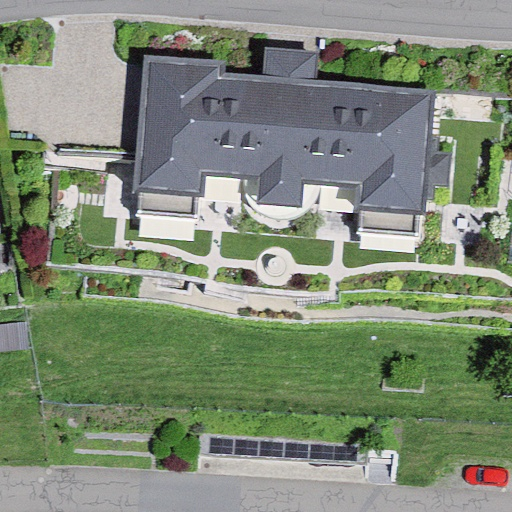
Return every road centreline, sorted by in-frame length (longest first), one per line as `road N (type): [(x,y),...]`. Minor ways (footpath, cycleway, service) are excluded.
road 1 (residential): [(0,7),(109,1),(511,24)]
road 2 (residential): [(0,490),(442,511)]
